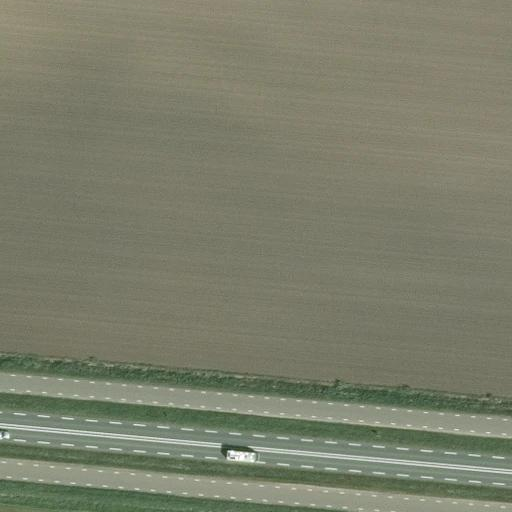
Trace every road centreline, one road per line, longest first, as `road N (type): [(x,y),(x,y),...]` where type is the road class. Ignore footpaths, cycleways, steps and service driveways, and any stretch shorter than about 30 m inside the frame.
road 1 (primary): [(511,472),(0,424)]
road 2 (unclassified): [(511,429),(0,384)]
road 3 (unclassified): [(480,511),(0,468)]
